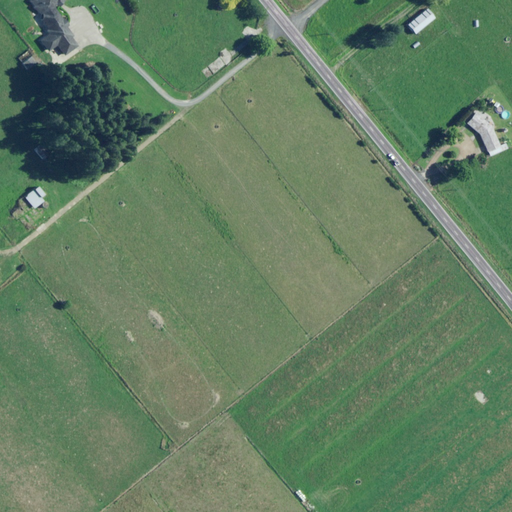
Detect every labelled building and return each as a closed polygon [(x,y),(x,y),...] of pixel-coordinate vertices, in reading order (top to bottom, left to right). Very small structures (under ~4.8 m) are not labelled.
[(29,0),(28,2),(32,6),(31,7),(40,16),(39,17),(41,19),(38,21),(45,30),(43,31),(45,34),(38,40),(46,53),(54,46),(62,57),(76,46),(69,37),(71,35),(63,23),(64,22),(53,7),(54,5),(57,7),(63,0),(29,0)] [(432,18),(425,8),(405,25),(412,34),(432,18)] [(31,55),(27,49),(16,58),(25,69),(33,63),(29,57),(31,55)] [(482,119),(474,112),(464,123),(477,134),(487,156),(505,148),(503,143),(499,145),(491,127),(482,119)] [(22,196),(29,205),(32,208),(41,201),(39,197),(42,195),(35,186),(22,196)]
